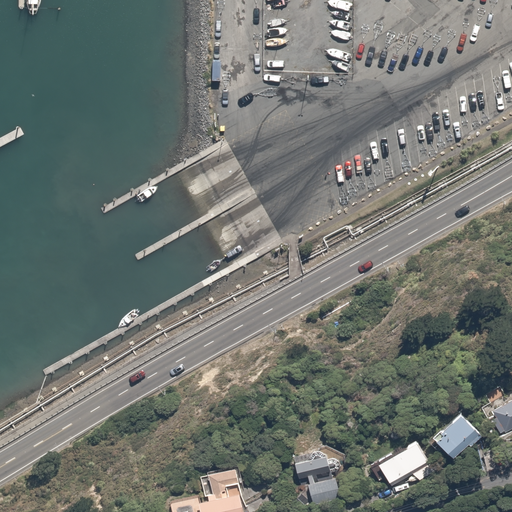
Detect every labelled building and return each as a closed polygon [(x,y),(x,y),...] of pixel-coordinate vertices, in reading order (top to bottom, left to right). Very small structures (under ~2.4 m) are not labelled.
[(511,428),(511,399),(496,408),(508,430),(511,428)] [(485,433),(466,409),(435,434),(455,458),(485,433)] [(421,437),(411,441),(413,446),(381,462),(391,483),(414,472),(417,477),(436,468),(421,437)] [(299,462),(302,475),(308,473),(314,503),(342,498),(334,455),(299,462)] [(172,500),(173,511),(248,511),(240,465),(210,470),(214,492),(172,500)]
